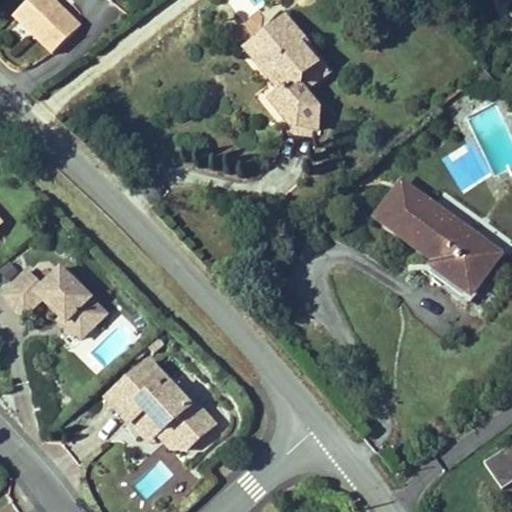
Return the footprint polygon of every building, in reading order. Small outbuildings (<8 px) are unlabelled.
[(85,23),(60,0),(28,0),(10,17),(54,56),(85,23)] [(262,37),(258,67),(272,85),(279,84),(286,92),(281,96),(271,104),(291,129),(319,132),(321,110),(308,95),(300,87),(301,81),(319,66),(298,39),(301,36),(286,17),(262,37)] [(332,74),(301,36),(298,39),(319,66),(301,81),(300,87),(308,95),(332,74)] [(245,51),(258,67),(262,37),(245,51)] [(487,74),(463,92),(506,98),(487,74)] [(272,85),(281,96),(286,92),(279,84),(272,85)] [(291,129),(291,136),(318,139),(319,132),(291,129)] [(404,187),(379,221),(438,264),(434,268),(471,296),(500,257),(404,187)] [(107,314),(78,286),(80,284),(64,268),(46,286),(30,270),(5,295),(26,316),(43,299),(62,318),(78,334),(83,339),(107,314)] [(296,299),(271,274),(261,285),(286,310),(296,299)] [(78,334),(62,318),(58,321),(75,338),(78,334)] [(213,425),(197,407),(189,406),(172,387),(149,362),(106,401),(128,426),(139,416),(158,436),(162,433),(170,441),(194,442),(213,425)] [(197,407),(176,384),(172,387),(189,406),(197,407)] [(147,446),(158,436),(139,416),(128,426),(147,446)] [(185,450),(194,442),(170,441),(162,433),(158,436),(170,449),(185,450)] [(511,445),(485,464),(503,490),(511,484),(511,445)]
